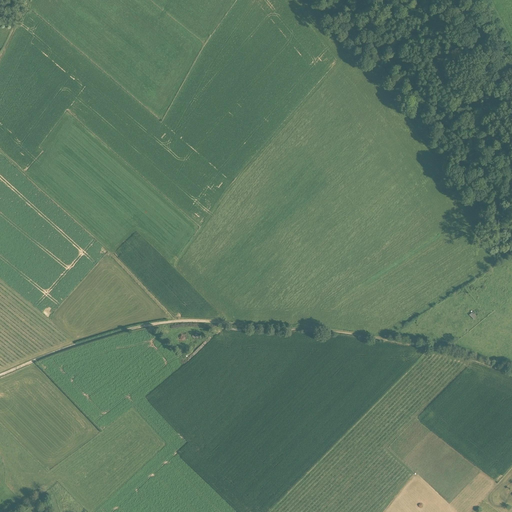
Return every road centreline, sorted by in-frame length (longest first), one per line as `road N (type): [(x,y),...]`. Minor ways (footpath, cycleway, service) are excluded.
road 1 (track): [(511,373),(356,333),(174,319)]
road 2 (track): [(174,319),(87,340),(0,375)]
